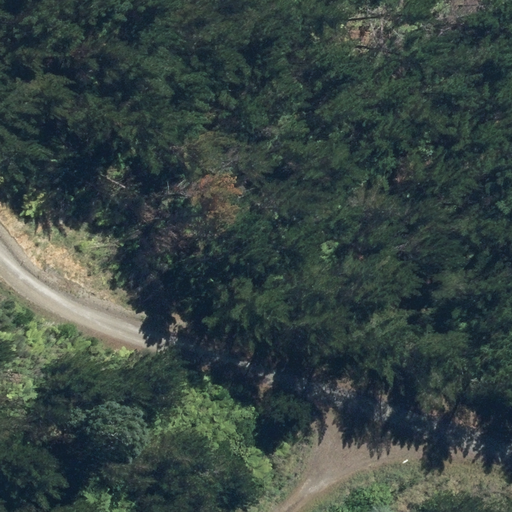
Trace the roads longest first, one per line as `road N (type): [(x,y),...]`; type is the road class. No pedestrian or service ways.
road 1 (track): [(511,460),(67,299),(0,255)]
road 2 (track): [(470,447),(304,487),(283,511)]
